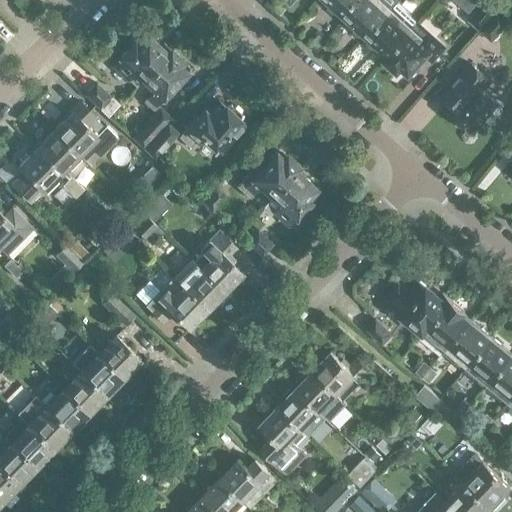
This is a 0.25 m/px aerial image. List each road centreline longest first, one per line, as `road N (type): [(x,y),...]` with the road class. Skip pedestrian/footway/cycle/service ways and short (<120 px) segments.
road 1 (residential): [(90,511),(416,174)]
road 2 (residential): [(416,174),(225,0)]
road 3 (residential): [(511,253),(416,174)]
road 4 (residential): [(0,88),(86,0)]
